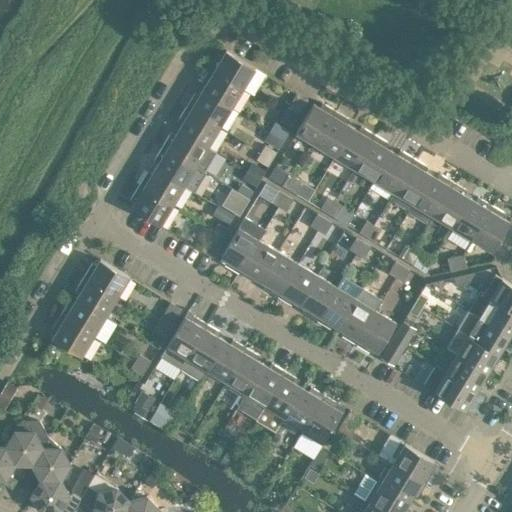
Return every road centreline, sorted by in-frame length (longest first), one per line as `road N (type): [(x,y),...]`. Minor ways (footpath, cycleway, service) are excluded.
road 1 (residential): [(511,189),(221,12),(96,219)]
road 2 (residential): [(493,457),(96,219)]
road 3 (residential): [(0,378),(96,219)]
